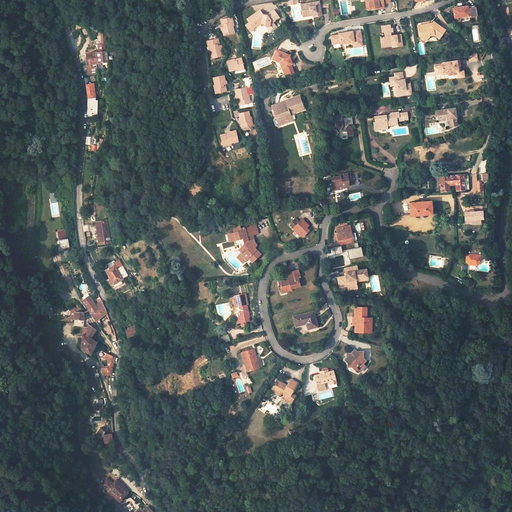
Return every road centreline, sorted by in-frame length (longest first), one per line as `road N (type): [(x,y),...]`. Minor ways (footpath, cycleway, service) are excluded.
road 1 (residential): [(56,0),(83,98),(81,244),(105,301)]
road 2 (residential): [(511,162),(500,238),(504,282),(489,301),(399,268),(385,250),(376,209)]
road 3 (residential): [(322,248),(321,277),(338,331),(314,357),(299,360),(272,340),(261,302),(265,272),(279,259)]
road 4 (residential): [(109,311),(118,346),(120,448),(157,511)]
road 5 (residential): [(280,91),(414,65),(408,12)]
road 6 (residential): [(477,163),(493,83),(482,0)]
road 7 (residential): [(209,103),(206,27),(233,5),(267,0)]
road 8 (residential): [(427,511),(511,408)]
